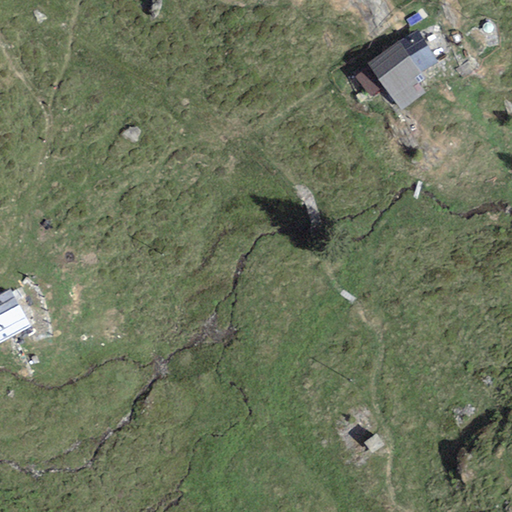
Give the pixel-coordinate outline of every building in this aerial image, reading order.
[(411,27),(423,20),(419,13),(407,20),(411,27)] [(385,86),(402,111),(425,94),(414,79),(421,73),(437,63),(418,31),(400,42),(368,64),(369,67),(385,86)] [(356,78),(371,97),(385,86),(369,67),(356,78)] [(0,343),(30,327),(9,289),(0,293),(0,343)] [(375,435),(364,444),(371,454),(383,446),(375,435)]
